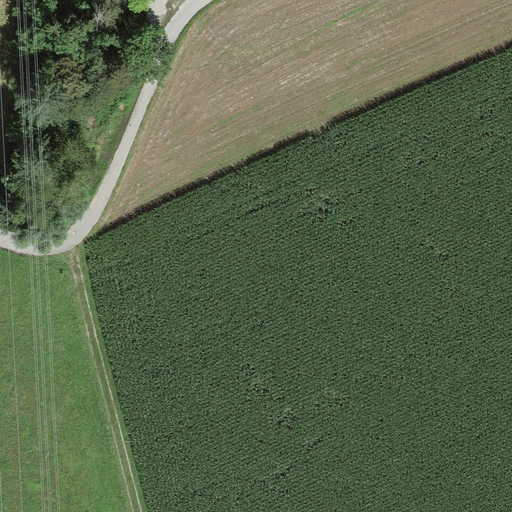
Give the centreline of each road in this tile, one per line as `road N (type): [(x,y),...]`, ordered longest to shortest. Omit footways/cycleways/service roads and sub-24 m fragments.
road 1 (track): [(198,0),(176,24),(77,232),(45,245),(0,234)]
road 2 (track): [(67,238),(143,511)]
